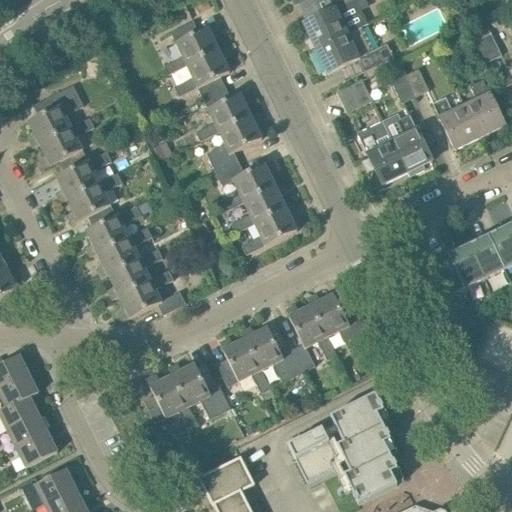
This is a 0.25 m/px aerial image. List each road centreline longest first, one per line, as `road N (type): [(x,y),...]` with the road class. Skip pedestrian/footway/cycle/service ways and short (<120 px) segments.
road 1 (residential): [(68,339),(183,334),(356,243)]
road 2 (residential): [(511,508),(447,438),(356,243)]
road 3 (residential): [(356,243),(236,0)]
road 4 (residential): [(143,511),(105,476),(68,402),(68,339)]
road 5 (residential): [(68,339),(68,306),(0,167)]
road 6 (residential): [(356,243),(511,168)]
